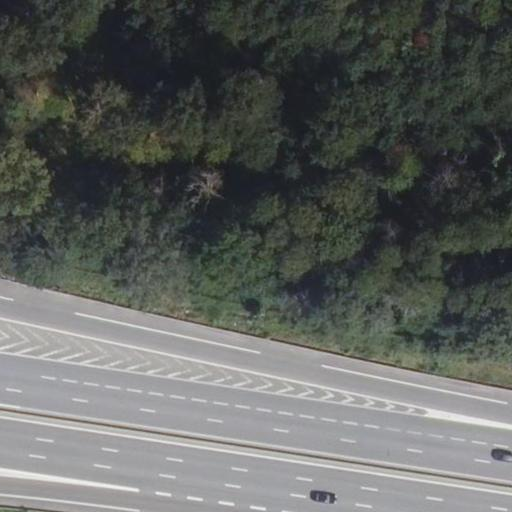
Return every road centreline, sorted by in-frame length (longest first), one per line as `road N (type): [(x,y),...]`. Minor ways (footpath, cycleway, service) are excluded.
road 1 (trunk): [(511,414),(0,309)]
road 2 (trunk): [(511,455),(0,380)]
road 3 (trunk): [(207,475),(452,511)]
road 4 (trunk): [(0,487),(103,497),(207,475)]
road 5 (trunk): [(0,444),(207,475)]
